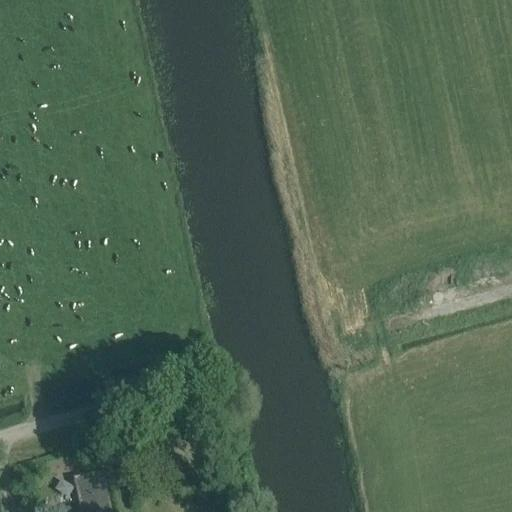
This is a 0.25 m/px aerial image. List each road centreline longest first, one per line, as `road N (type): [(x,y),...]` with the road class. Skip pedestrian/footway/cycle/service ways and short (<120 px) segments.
road 1 (unclassified): [(0,437),(147,395)]
road 2 (unclassified): [(386,326),(511,291)]
